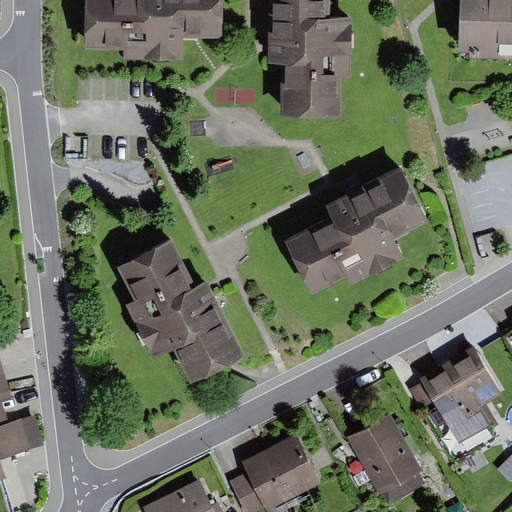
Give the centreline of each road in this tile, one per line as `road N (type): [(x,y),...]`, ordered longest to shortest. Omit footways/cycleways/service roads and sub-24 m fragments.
road 1 (residential): [(78,511),(511,275)]
road 2 (residential): [(34,61),(77,511)]
